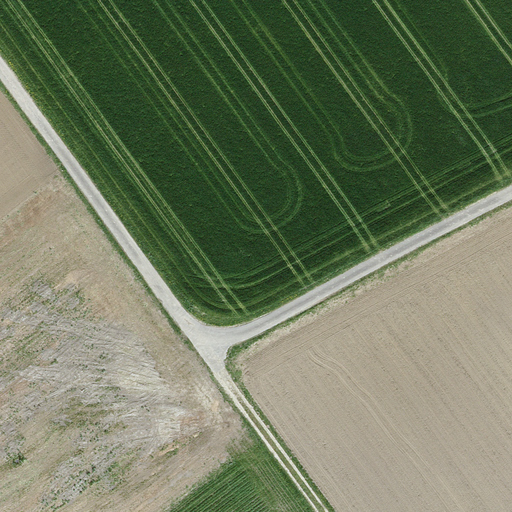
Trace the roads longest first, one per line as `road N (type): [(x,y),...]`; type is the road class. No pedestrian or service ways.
road 1 (track): [(511,192),(210,349),(0,65)]
road 2 (track): [(210,349),(328,511)]
